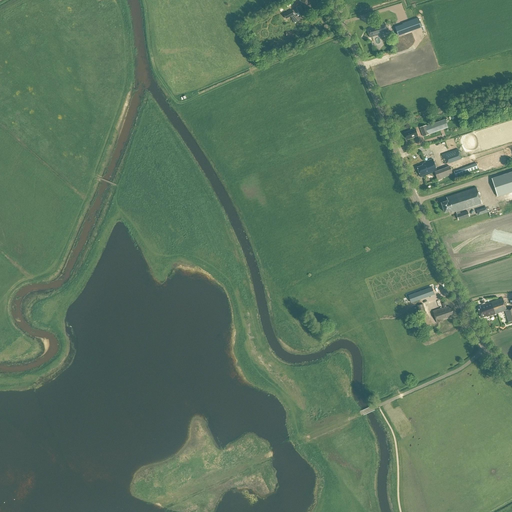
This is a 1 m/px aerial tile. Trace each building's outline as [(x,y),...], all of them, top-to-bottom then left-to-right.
[(301,0),(300,1),(306,12),(318,6),(317,4),(319,4),(316,0),(310,0),(308,1),(307,0),(301,0)] [(300,6),(296,8),(301,17),(305,15),(300,6)] [(291,10),(283,15),(286,19),(294,15),(291,10)] [(418,18),(395,26),(398,35),(421,27),(418,18)] [(369,30),(367,31),(370,38),(388,32),(385,23),(374,27),(372,28),(372,27),(369,28),(369,30)] [(427,113),(428,116),(444,111),(442,108),(427,113)] [(426,126),(426,125),(420,127),(424,137),(448,128),(445,120),(426,126)] [(409,132),(405,133),(405,134),(405,135),(405,137),(406,137),(407,139),(411,138),(412,138),(412,139),(414,138),(414,137),(418,136),(415,129),(409,132)] [(461,159),(468,157),(465,147),(458,150),(458,149),(442,154),(445,165),(461,160),(461,159)] [(434,172),(437,180),(453,174),(452,172),(457,171),(455,165),(450,166),(437,171),(433,158),(425,161),(425,162),(422,163),(422,165),(417,167),(420,177),(434,172)] [(478,168),(477,165),(454,173),(455,177),(478,168)] [(511,192),(511,172),(492,179),(499,197),(511,192)] [(457,215),(459,220),(469,217),(468,211),(460,214),(459,212),(482,204),(476,188),(446,198),(447,201),(441,203),(443,208),(443,209),(443,211),(444,212),(451,210),(451,213),(455,211),(456,213),(457,215)] [(489,206),(479,209),(480,215),(491,211),(489,206)] [(431,288),(409,296),(411,303),(434,294),(431,288)] [(486,317),(504,311),(508,322),(511,320),(511,308),(506,310),(503,298),(480,306),(480,309),(478,309),(481,317),(486,316),(486,317)] [(442,304),(444,308),(443,309),(442,308),(432,311),(437,323),(439,322),(449,318),(454,316),(451,308),(449,309),(448,307),(446,307),(445,303),(442,304)] [(417,306),(419,315),(425,313),(423,304),(417,306)]
